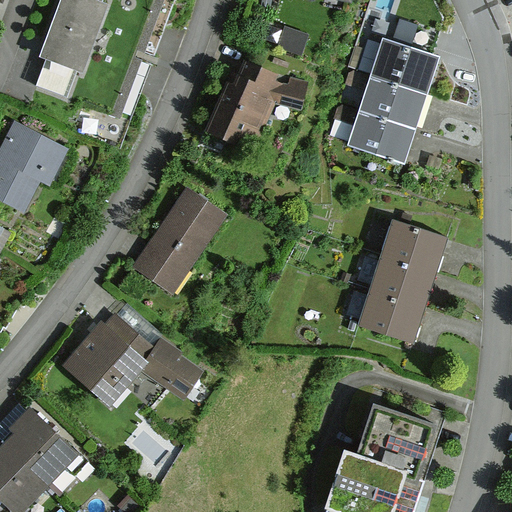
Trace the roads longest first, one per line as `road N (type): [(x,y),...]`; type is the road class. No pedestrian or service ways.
road 1 (residential): [(212,0),(167,117),(106,230),(0,377)]
road 2 (residential): [(497,179),(490,417),(463,511)]
road 3 (residential): [(471,0),(489,48),(497,179)]
